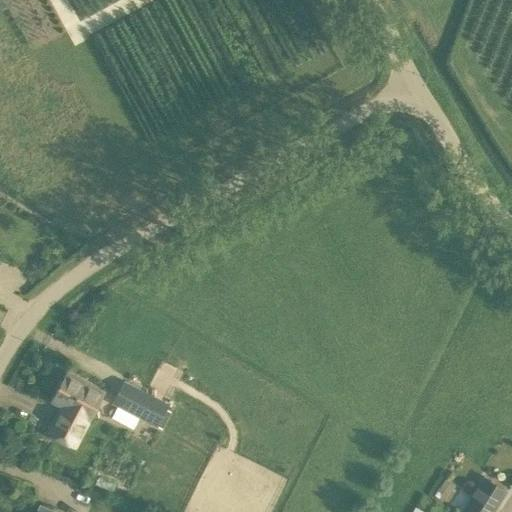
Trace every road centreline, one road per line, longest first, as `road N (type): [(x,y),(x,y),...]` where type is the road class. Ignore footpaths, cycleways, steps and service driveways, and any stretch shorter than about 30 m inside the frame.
road 1 (unclassified): [(0,363),(31,316),(117,246),(393,97)]
road 2 (unclassified): [(511,230),(393,97)]
